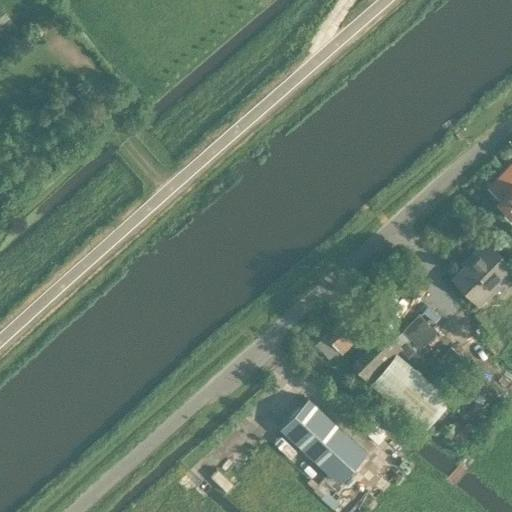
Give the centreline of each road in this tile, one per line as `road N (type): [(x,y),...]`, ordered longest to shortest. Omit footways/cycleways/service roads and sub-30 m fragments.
road 1 (tertiary): [(74,511),(511,126)]
road 2 (unclassified): [(0,347),(388,0)]
